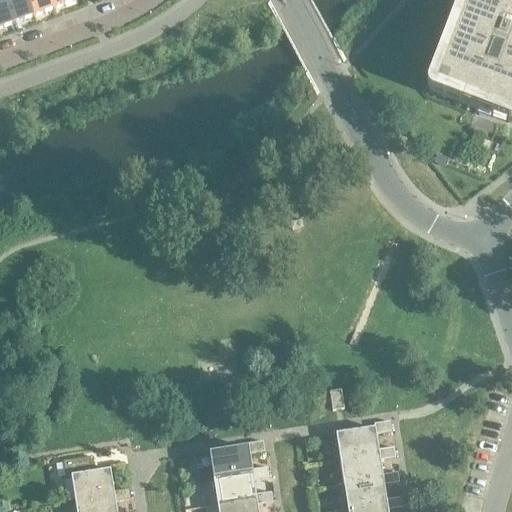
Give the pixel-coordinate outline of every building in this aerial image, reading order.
[(0,0),(0,30),(14,25),(4,0),(0,0)] [(4,0),(14,25),(34,18),(27,0),(4,0)] [(54,10),(50,0),(27,0),(34,18),(54,10)] [(50,0),(54,10),(75,2),(74,0),(50,0)] [(467,0),(435,86),(435,87),(436,88),(436,89),(511,117),(511,1),(509,0),(467,0)] [(437,155),(434,164),(446,168),(450,160),(437,155)] [(341,392),(329,394),(332,413),(344,411),(341,392)] [(375,430),(336,436),(340,462),(379,456),(379,452),(376,436),(392,434),(390,423),(374,426),(375,430)] [(264,443),(248,446),(249,450),(210,456),(214,482),(253,476),(253,472),(250,456),(265,454),(264,443)] [(396,460),(394,450),(379,452),(379,456),(340,462),(344,487),(383,481),(383,477),(380,462),(396,460)] [(72,479),(76,504),(115,498),(114,493),(112,478),(127,475),(125,465),(110,468),(111,472),(95,474),(93,459),(63,463),(66,480),(72,479)] [(269,480),(268,469),(253,472),(253,476),(214,482),(218,507),(257,501),(256,497),(254,482),(269,480)] [(400,485),(398,474),(383,477),(383,481),(344,487),(348,511),(387,506),(387,502),(384,487),(400,485)] [(131,501),(129,491),(114,493),(115,498),(76,504),(76,511),(117,511),(116,504),(131,501)] [(273,504),(272,494),(256,497),(257,501),(218,507),(218,511),(258,511),(258,507),(273,504)] [(403,509),(402,499),(387,502),(387,506),(348,511),(388,511),(403,509)]
